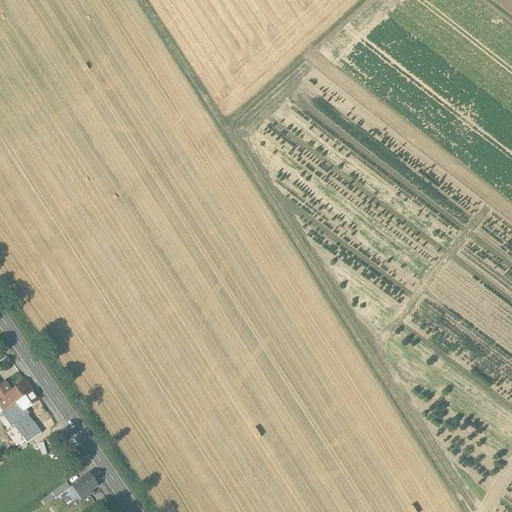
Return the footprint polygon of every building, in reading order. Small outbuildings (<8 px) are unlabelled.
[(381,0),(386,6),(377,13),(381,19),(404,0),(381,0)] [(6,383),(0,386),(0,408),(3,413),(3,412),(31,390),(26,383),(12,392),(6,383)] [(31,390),(3,412),(13,426),(28,415),(24,410),(39,400),(31,390)] [(37,428),(23,437),(28,443),(41,434),(37,428)] [(90,474),(72,486),(81,498),(87,494),(89,496),(93,493),(92,491),(98,486),(90,474)]
